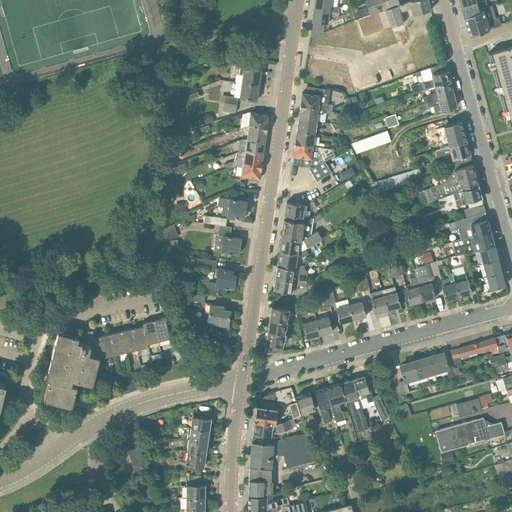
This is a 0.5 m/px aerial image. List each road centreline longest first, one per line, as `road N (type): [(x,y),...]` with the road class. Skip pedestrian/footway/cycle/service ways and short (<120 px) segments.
road 1 (residential): [(297,0),(242,379)]
road 2 (unclassified): [(264,375),(511,306)]
road 3 (unclassified): [(511,244),(453,49)]
road 4 (unclassified): [(84,432),(124,409),(242,379)]
road 5 (residential): [(231,511),(242,379)]
